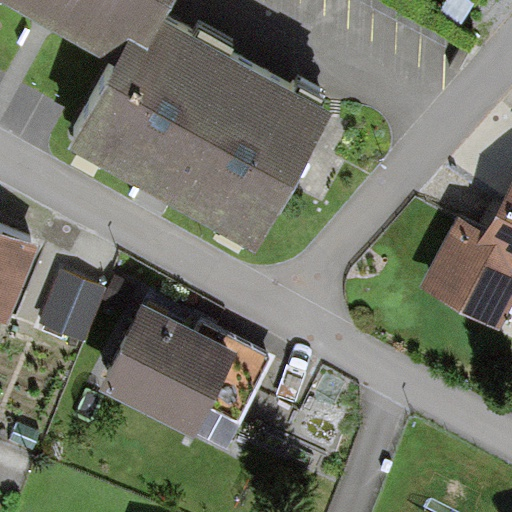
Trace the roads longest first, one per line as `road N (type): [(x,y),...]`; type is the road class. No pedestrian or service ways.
road 1 (residential): [(511,51),(312,271),(290,308)]
road 2 (residential): [(290,308),(0,158)]
road 3 (residential): [(511,433),(290,308)]
